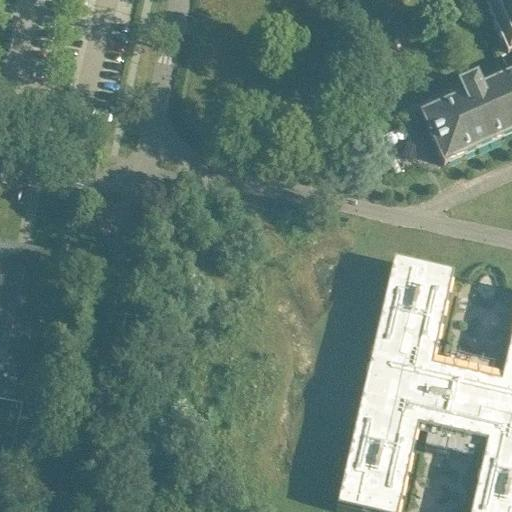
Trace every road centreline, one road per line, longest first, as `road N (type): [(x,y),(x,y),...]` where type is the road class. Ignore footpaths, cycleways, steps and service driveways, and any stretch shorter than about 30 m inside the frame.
road 1 (unclassified): [(511,241),(191,168),(137,163)]
road 2 (residential): [(58,511),(127,203),(125,176)]
road 3 (residential): [(137,163),(178,0)]
road 4 (residential): [(125,176),(79,189),(0,174)]
